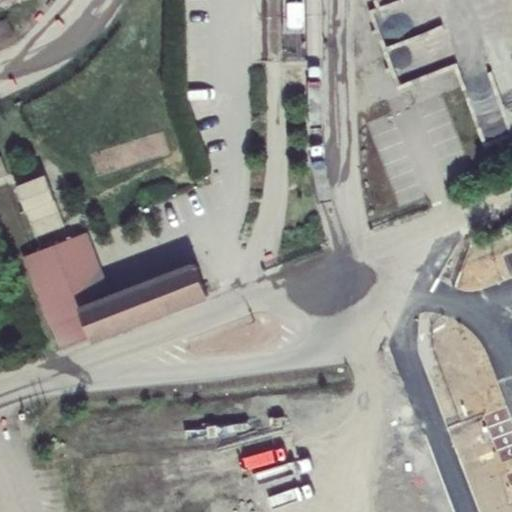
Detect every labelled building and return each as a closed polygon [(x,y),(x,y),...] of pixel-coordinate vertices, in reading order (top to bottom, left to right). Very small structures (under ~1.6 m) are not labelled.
[(287,0),(288,26),(306,26),(305,0),(287,0)] [(5,19),(0,20),(0,37),(11,34),(5,19)] [(14,188),(37,246),(67,234),(45,176),(14,188)] [(87,237),(25,261),(62,352),(206,295),(193,263),(110,296),(87,237)] [(511,511),(511,483),(498,487),(504,511),(511,511)]
